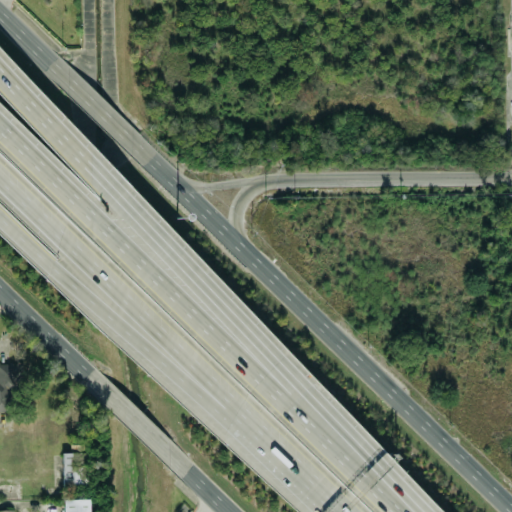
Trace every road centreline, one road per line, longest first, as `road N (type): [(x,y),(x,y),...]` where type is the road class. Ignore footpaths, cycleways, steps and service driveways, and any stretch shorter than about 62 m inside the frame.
road 1 (motorway): [(409,511),(0,116)]
road 2 (primary): [(511,502),(140,143)]
road 3 (motorway): [(432,511),(91,160)]
road 4 (motorway): [(0,184),(335,511)]
road 5 (motorway): [(45,260),(334,511)]
road 6 (residential): [(274,177),(511,176)]
road 7 (primary): [(0,287),(103,388)]
road 8 (primary): [(140,143),(44,50)]
road 9 (motorway): [(91,160),(0,64)]
